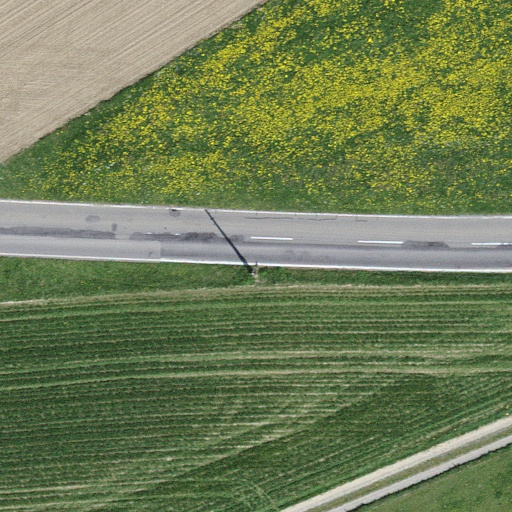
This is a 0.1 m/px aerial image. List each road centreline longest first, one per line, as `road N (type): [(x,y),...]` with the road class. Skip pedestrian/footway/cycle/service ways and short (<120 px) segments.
road 1 (unclassified): [(0,226),(511,247)]
road 2 (track): [(339,511),(511,436)]
